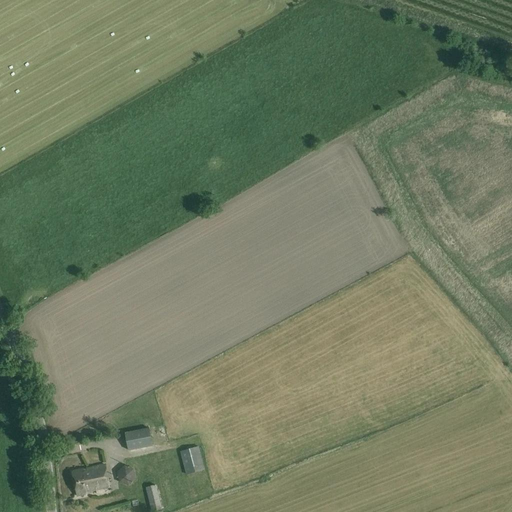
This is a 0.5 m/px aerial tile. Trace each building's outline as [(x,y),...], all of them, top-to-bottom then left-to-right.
[(149,429),(125,433),(129,451),(152,446),(149,429)] [(180,452),(187,475),(205,470),(199,447),(180,452)] [(128,463),(116,467),(121,484),(134,481),(128,463)] [(110,486),(106,465),(73,472),(78,496),(87,494),(86,491),(110,486)] [(162,509),(156,485),(146,488),(152,511),(162,509)]
